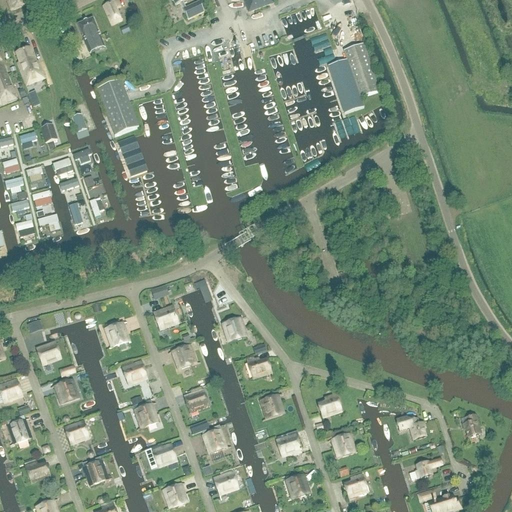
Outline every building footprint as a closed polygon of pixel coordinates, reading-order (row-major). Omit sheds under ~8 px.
[(30,5),(28,0),(4,0),(6,2),(7,2),(11,12),(30,5)] [(170,0),(171,1),(172,1),(175,7),(180,5),(183,11),(187,22),(204,14),(199,4),(186,10),(183,4),(190,0),(189,0),(170,0)] [(242,0),(248,15),(274,5),(272,0),(242,0)] [(102,8),(111,28),(121,23),(117,11),(120,9),(116,2),(102,8)] [(89,55),(104,49),(92,20),(77,26),(89,55)] [(129,33),(127,27),(120,30),(122,36),(129,33)] [(336,65),(328,68),(344,116),(363,109),(361,101),(380,95),(380,94),(363,46),(363,45),(343,52),(347,61),(336,65)] [(29,49),(15,54),(19,64),(16,65),(25,87),(44,80),(37,63),(35,64),(29,49)] [(0,105),(16,100),(0,59),(0,105)] [(121,83),(96,92),(115,140),(139,130),(121,83)] [(82,116),(71,119),(77,135),(76,135),(78,141),(89,137),(87,131),(82,116)] [(44,145),(56,141),(51,127),(40,130),(44,145)] [(15,143),(19,155),(24,154),(25,158),(35,155),(31,139),(15,143)] [(0,158),(11,156),(8,140),(0,141),(0,158)] [(70,157),(78,177),(91,172),(84,152),(70,157)] [(38,169),(22,173),(23,179),(39,176),(38,169)] [(94,194),(99,193),(94,172),(87,174),(91,187),(87,188),(85,180),(80,181),(85,198),(94,196),(94,194)] [(43,178),(25,184),(28,192),(46,185),(43,178)] [(29,203),(48,199),(46,193),(28,197),(29,203)] [(95,197),(96,199),(82,205),(89,224),(103,218),(100,210),(106,208),(100,195),(95,197)] [(36,229),(45,228),(46,236),(57,234),(55,218),(35,221),(36,229)] [(165,287),(151,292),(154,302),(168,296),(165,287)] [(160,333),(178,326),(172,308),(153,314),(160,333)] [(246,339),(240,320),(222,326),(228,345),(246,339)] [(27,326),(30,335),(43,331),(39,321),(27,326)] [(130,349),(128,344),(129,343),(122,325),(104,331),(111,350),(118,347),(120,353),(130,349)] [(183,344),(190,342),(187,335),(181,338),(183,344)] [(181,350),(171,354),(178,372),(196,366),(189,347),(191,347),(190,342),(180,346),(181,350)] [(55,345),(36,352),(41,367),(61,360),(55,345)] [(264,347),(253,350),(255,357),(257,356),(266,353),(264,347)] [(258,361),(247,365),(252,380),(271,374),(267,362),(260,364),(258,361)] [(142,368),(135,371),(132,363),(120,367),(127,387),(147,380),(142,368)] [(59,374),(61,380),(76,375),(74,369),(59,374)] [(0,395),(4,406),(22,400),(16,381),(0,387),(0,395)] [(72,382),(54,388),(60,407),(79,400),(72,382)] [(167,388),(169,396),(178,395),(176,386),(167,388)] [(190,416),(209,410),(202,391),(183,398),(190,416)] [(278,397),(259,403),(265,422),(284,416),(278,397)] [(322,419),(341,413),(336,397),(324,401),(326,405),(318,407),(322,419)] [(132,408),(140,430),(158,423),(150,402),(132,408)] [(27,407),(17,411),(20,417),(30,413),(27,407)] [(25,415),(29,428),(40,425),(36,412),(25,415)] [(6,423),(7,428),(13,447),(31,440),(25,422),(23,417),(6,423)] [(481,436),(475,417),(465,420),(466,425),(462,427),(463,432),(465,432),(467,440),(481,436)] [(416,421),(415,421),(414,419),(408,420),(406,418),(395,420),(399,433),(409,430),(413,443),(426,439),(423,431),(425,430),(423,424),(418,426),(416,421)] [(64,431),(65,435),(70,446),(89,440),(82,421),(70,425),(72,429),(64,431)] [(220,432),(202,438),(208,457),(227,450),(220,432)] [(349,436),(331,442),(337,461),(355,455),(349,436)] [(300,453),(296,441),(288,443),(287,440),(276,443),(280,459),(300,453)] [(172,450),(164,453),(162,446),(150,450),(157,469),(176,462),(172,450)] [(81,466),(90,488),(108,482),(99,459),(81,466)] [(440,461),(427,465),(426,464),(415,467),(420,481),(431,477),(429,471),(442,467),(440,461)] [(45,466),(38,469),(35,462),(24,466),(31,485),(50,478),(45,466)] [(337,471),(340,479),(349,476),(346,468),(337,471)] [(285,482),(291,501),(310,496),(303,473),(285,479),(286,482),(285,482)] [(219,497),(238,490),(232,475),(221,479),(222,482),(214,485),(219,497)] [(347,499),(367,493),(362,478),(350,482),(351,485),(343,488),(347,499)] [(181,486),(163,493),(169,511),(188,505),(181,486)] [(452,511),(456,511),(460,510),(458,504),(455,505),(454,505),(452,497),(448,498),(443,499),(444,500),(429,505),(431,511),(452,511)] [(56,511),(53,502),(35,509),(36,511),(56,511)] [(114,511),(113,508),(113,506),(111,503),(100,507),(101,510),(101,511),(114,511)]
